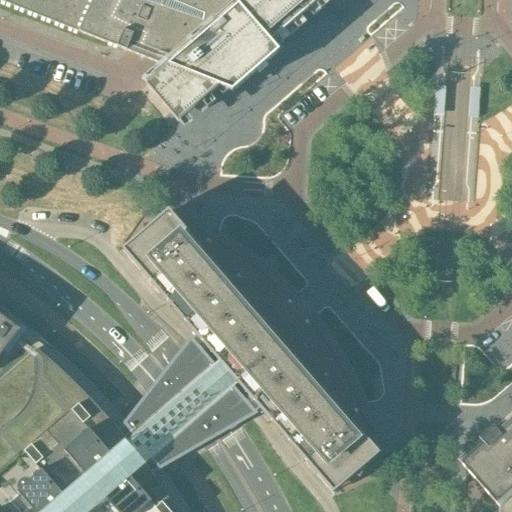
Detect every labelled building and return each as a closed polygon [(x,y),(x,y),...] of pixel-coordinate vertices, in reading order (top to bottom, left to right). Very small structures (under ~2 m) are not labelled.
[(0,0),(0,1),(168,68),(146,87),(178,123),(218,88),(232,93),(279,53),(271,43),(319,0),(0,0)] [(259,409),(316,475),(333,494),(365,467),(379,454),(356,427),(274,333),(189,236),(168,211),(129,245),(122,251),(139,271),(196,336),(220,364),(228,373),(235,381),(259,409)] [(0,511),(175,511),(163,491),(150,472),(144,464),(138,456),(135,453),(132,449),(127,442),(120,433),(117,430),(105,417),(84,394),(61,371),(48,360),(37,350),(20,336),(11,329),(13,326),(0,317),(0,511)] [(175,511),(163,491),(150,472),(153,469),(155,468),(159,471),(162,469),(181,458),(208,443),(232,429),(257,414),(256,412),(259,409),(235,381),(236,384),(233,387),(213,404),(147,461),(144,464),(132,474),(109,494),(88,511),(175,511)] [(460,464),(467,473),(480,488),(494,505),(495,504),(495,505),(494,511),(511,511),(511,400),(508,404),(511,408),(511,419),(496,432),(493,429),(493,428),(492,427),(478,440),(479,441),(482,445),(460,464)]
